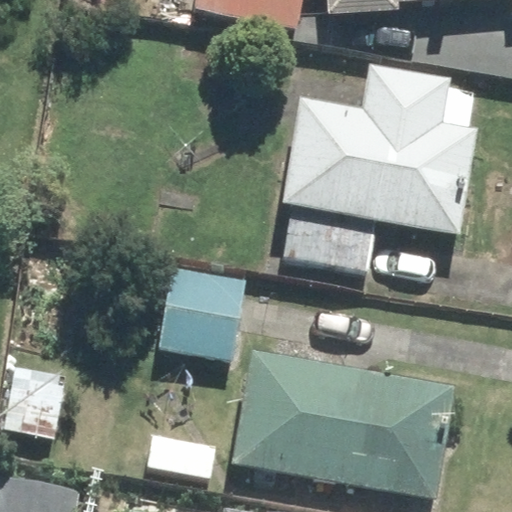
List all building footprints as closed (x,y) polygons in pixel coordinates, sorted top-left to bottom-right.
[(202,0),(200,15),(299,32),(304,0),(202,0)] [(331,0),(332,19),(402,14),(401,6),(492,0),(331,0)] [(305,106),(287,210),(294,212),(285,263),(369,278),(378,226),(463,241),(481,136),(471,135),(477,99),(452,95),(454,87),(373,73),(365,116),(305,106)] [(235,365),(247,285),(172,274),(160,354),(235,365)] [(257,359),(237,470),(438,505),(457,394),(257,359)] [(218,452),(155,442),(150,472),(213,482),(218,452)] [(3,482),(0,499),(0,511),(77,511),(80,494),(3,482)]
